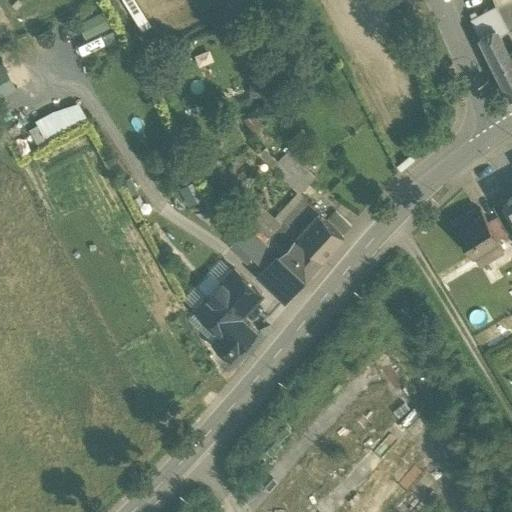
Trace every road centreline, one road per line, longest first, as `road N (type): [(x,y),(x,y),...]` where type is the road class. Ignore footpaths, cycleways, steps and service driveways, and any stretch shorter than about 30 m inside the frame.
road 1 (secondary): [(498,131),(426,183),(133,511)]
road 2 (track): [(393,218),(511,415)]
road 3 (tertiary): [(498,131),(442,0)]
